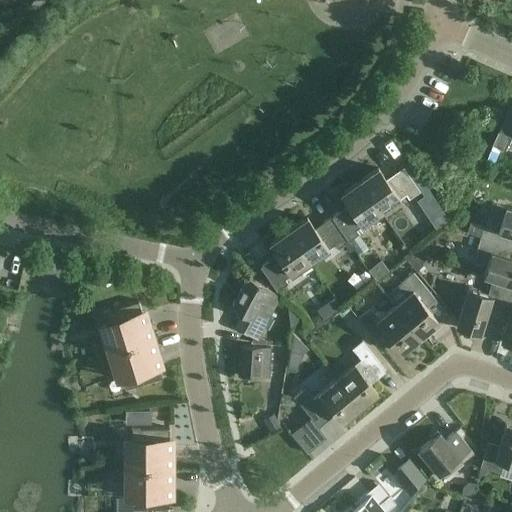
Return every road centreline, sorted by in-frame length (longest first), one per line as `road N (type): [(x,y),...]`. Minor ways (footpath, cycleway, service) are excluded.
road 1 (residential): [(188,256),(363,132),(399,90),(432,21)]
road 2 (residential): [(279,511),(450,370),(511,383)]
road 3 (residential): [(218,472),(192,363),(188,256)]
road 4 (residential): [(188,256),(0,224)]
